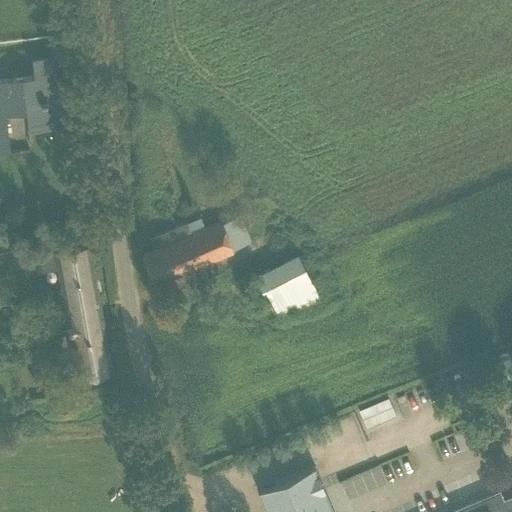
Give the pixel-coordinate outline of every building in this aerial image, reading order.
[(43,74),(23,76),(0,78),(0,152),(13,151),(9,114),(29,112),(31,129),(60,125),(57,97),(44,99),(43,89),(45,89),(43,74)] [(155,247),(141,253),(154,283),(172,275),(232,249),(220,221),(191,234),(185,221),(150,236),(155,247)] [(54,250),(36,253),(39,270),(57,267),(68,325),(63,326),(64,333),(69,332),(77,377),(93,374),(112,370),(104,326),(89,243),(69,247),(54,250)] [(276,320),(319,296),(297,253),(253,275),(276,320)] [(17,407),(16,400),(4,401),(4,408),(17,407)] [(373,402),(359,408),(366,426),(381,420),(373,402)] [(511,511),(511,496),(504,500),(499,490),(447,511),(334,511),(314,464),(274,481),(275,482),(283,499),(268,506),(266,501),(263,503),(266,511),(511,511)]
